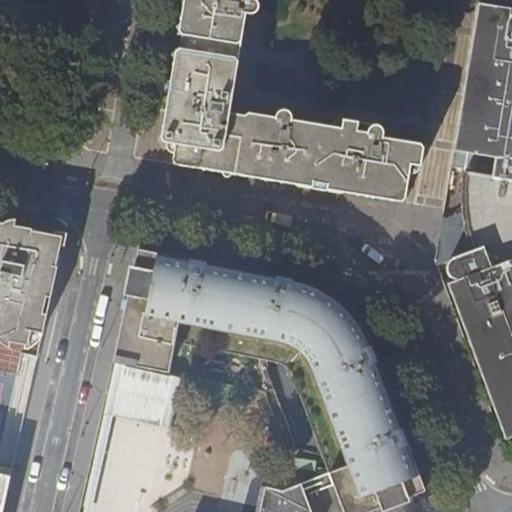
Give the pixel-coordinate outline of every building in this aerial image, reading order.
[(184,0),(184,1),(179,31),(236,45),(241,41),(246,14),(250,14),(252,14),(254,14),(256,12),(257,11),(258,9),(258,6),(258,4),(256,2),(255,0),(254,0),(184,0)] [(476,28),(464,96),(458,135),(455,151),(491,157),(488,180),(465,176),(465,201),(465,216),(445,212),(444,222),(450,223),(447,239),(446,245),(440,244),(437,264),(445,285),(449,284),(451,288),(455,301),(458,300),(472,338),(477,350),(474,351),(481,369),(484,367),(487,377),(503,418),(500,419),(507,439),(511,437),(511,9),(479,4),(476,28)] [(175,145),(172,163),(257,177),(379,197),(390,138),(383,137),(383,131),(382,129),(379,125),(374,125),(372,125),(370,127),(368,128),(367,133),(357,131),(358,122),(343,120),(341,128),(292,120),(291,120),(290,116),(288,112),(287,112),(281,112),(280,112),(279,113),(277,114),(276,117),(246,113),(245,115),(230,113),(238,63),(235,58),(182,50),(176,53),(172,74),(163,131),(161,142),(175,145)] [(379,197),(379,199),(405,203),(406,196),(411,165),(422,167),(424,151),(425,144),(390,138),(379,197)] [(52,289),(61,249),(53,238),(30,233),(30,229),(10,225),(0,223),(0,342),(26,347),(30,333),(42,336),(46,316),(41,315),(44,299),(50,300),(52,289)] [(365,511),(397,500),(424,490),(416,469),(406,443),(398,445),(393,432),(400,429),(374,361),(367,364),(362,350),(369,347),(361,331),(355,322),(340,307),(332,299),(314,288),(303,283),(290,280),(289,286),(274,283),(276,276),(267,274),(204,262),(202,270),(188,268),(190,259),(164,254),(138,249),(133,271),(120,329),(113,362),(168,372),(177,322),(282,343),(295,349),(302,356),(345,464),(299,482),(309,511),(365,511)] [(0,511),(6,511),(14,473),(0,470),(0,511)]
